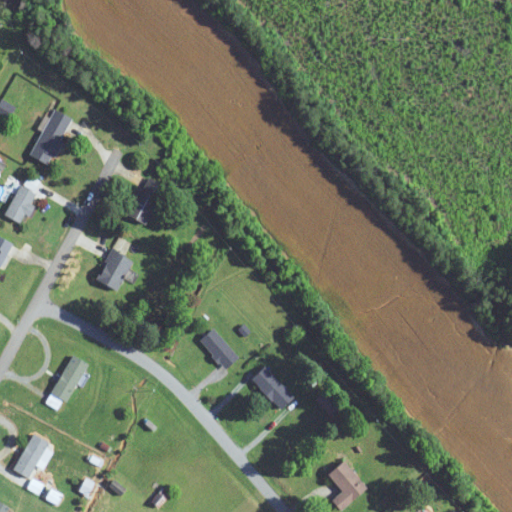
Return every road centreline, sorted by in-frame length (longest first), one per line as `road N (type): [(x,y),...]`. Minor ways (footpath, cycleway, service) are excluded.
road 1 (residential): [(19,18),(125,135),(0,372)]
road 2 (residential): [(38,301),(165,368),(288,511)]
